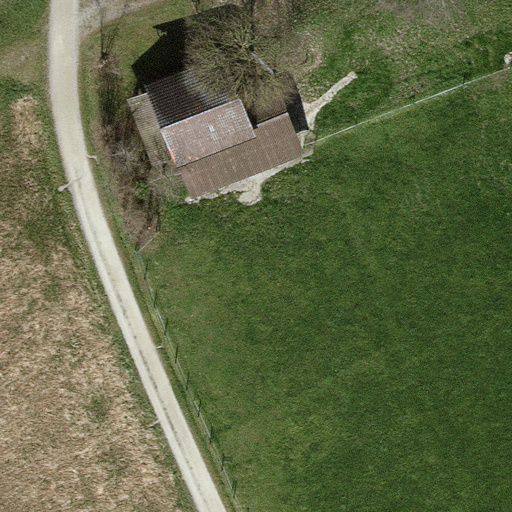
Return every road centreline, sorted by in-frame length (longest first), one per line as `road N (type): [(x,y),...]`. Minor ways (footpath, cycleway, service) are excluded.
road 1 (track): [(65,0),(62,79),(91,180),(184,440),(219,511)]
road 2 (track): [(167,0),(59,54),(0,70)]
